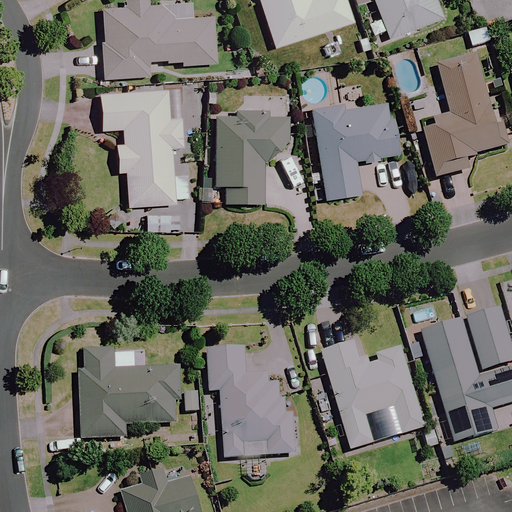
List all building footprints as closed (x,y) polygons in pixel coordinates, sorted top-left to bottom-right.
[(96,20),(84,0),(80,0),(54,16),(67,38),(96,20)] [(258,0),(274,50),(353,25),(344,0),(258,0)] [(373,0),(389,41),(443,20),(435,0),(373,0)] [(149,10),(148,2),(122,2),(123,10),(103,10),(105,80),(149,79),(148,64),(183,63),(183,67),(216,66),(215,20),(171,22),(170,9),(149,10)] [(495,129),(477,57),(438,67),(451,117),(423,124),(437,181),(470,173),(467,159),(509,148),(503,127),(495,129)] [(169,122),(167,93),(101,96),(103,132),(123,131),(124,147),(117,147),(119,174),(126,174),(128,209),(189,206),(188,177),(173,178),(171,150),(183,149),(182,121),(169,122)] [(399,158),(392,106),(344,113),(343,108),(313,113),(327,202),(360,197),(355,165),(399,158)] [(214,116),(210,188),(227,189),(226,208),(260,210),(263,163),(284,164),(287,120),(214,116)] [(511,365),(511,352),(500,311),(467,320),(478,362),(435,374),(455,444),(497,432),(491,410),(511,404),(511,376),(509,366),(511,365)] [(360,361),(355,344),(322,353),(351,452),(373,445),(402,437),(402,436),(425,430),(402,349),(360,361)] [(225,460),(245,458),(244,448),(261,447),(261,457),(296,455),(294,415),(284,416),(282,382),(269,383),(268,373),(246,375),(245,349),(208,351),(211,395),(221,395),(225,460)] [(115,371),(114,352),(85,353),(86,373),(80,373),(82,441),(127,439),(126,427),(179,425),(178,401),(184,401),(183,369),(115,371)] [(166,488),(162,474),(141,480),(143,487),(122,493),(127,511),(203,511),(194,480),(166,488)]
